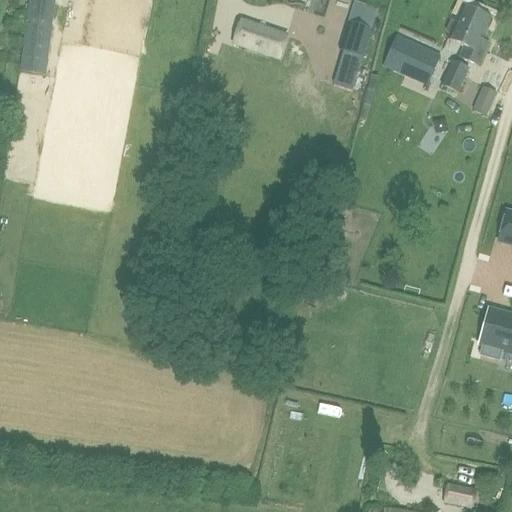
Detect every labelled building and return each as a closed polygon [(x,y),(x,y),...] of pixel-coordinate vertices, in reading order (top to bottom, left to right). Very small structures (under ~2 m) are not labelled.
[(44,74),(53,0),(28,0),(20,71),(44,74)] [(362,56),(376,10),(353,2),(338,50),(341,51),(338,62),(365,71),(369,58),(362,56)] [(447,40),(462,46),(456,58),(478,68),(489,43),(481,40),(490,19),(462,7),(454,23),(451,21),(446,33),(449,34),(447,40)] [(240,21),(233,43),(277,58),(284,35),(240,21)] [(426,86),(439,57),(396,37),(382,66),(426,86)] [(73,67),(96,69),(97,53),(74,52),(73,67)] [(457,93),(467,69),(451,62),(440,86),(457,93)] [(481,87),(472,111),(486,116),(495,93),(481,87)] [(434,121),(436,133),(447,130),(445,119),(434,121)] [(511,214),(506,213),(498,242),(511,245),(511,214)] [(511,351),(511,320),(488,313),(480,342),(511,351)] [(471,508),(474,492),(447,486),(444,502),(471,508)]
